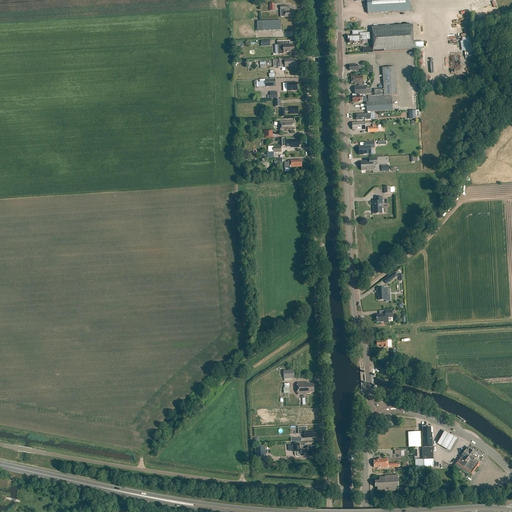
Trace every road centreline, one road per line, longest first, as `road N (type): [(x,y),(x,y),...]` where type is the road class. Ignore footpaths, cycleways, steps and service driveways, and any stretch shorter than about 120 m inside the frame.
road 1 (unclassified): [(327,489),(303,0)]
road 2 (unclassified): [(327,489),(0,444)]
road 3 (secondary): [(352,283),(336,0)]
road 4 (unclassified): [(352,283),(415,239),(511,98)]
road 5 (track): [(366,362),(460,400),(511,436)]
road 6 (secondary): [(511,473),(446,424),(410,411),(378,413)]
road 7 (secondary): [(378,413),(352,283)]
road 8 (primary): [(511,509),(382,511)]
